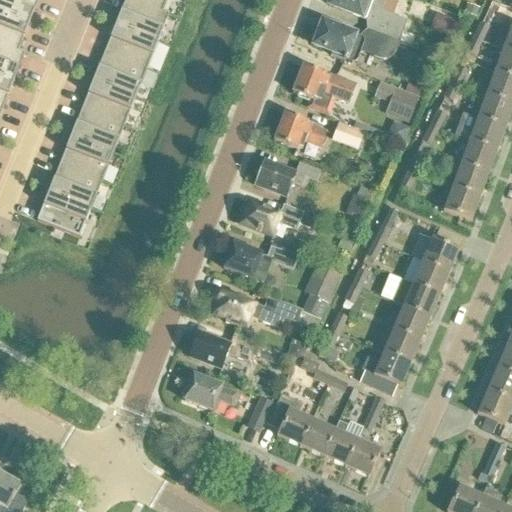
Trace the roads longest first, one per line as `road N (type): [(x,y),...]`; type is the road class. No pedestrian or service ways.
road 1 (tertiary): [(110,468),(289,0)]
road 2 (residential): [(394,511),(511,225)]
road 3 (residential): [(79,0),(0,212)]
road 4 (residential): [(351,511),(233,459)]
road 5 (unclassified): [(110,468),(0,403)]
